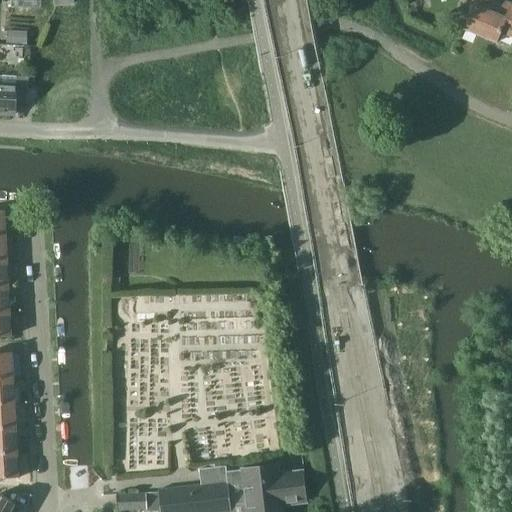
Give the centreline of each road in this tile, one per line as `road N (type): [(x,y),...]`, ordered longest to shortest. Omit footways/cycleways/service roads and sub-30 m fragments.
road 1 (primary): [(380,511),(283,0)]
road 2 (residential): [(50,511),(30,214)]
